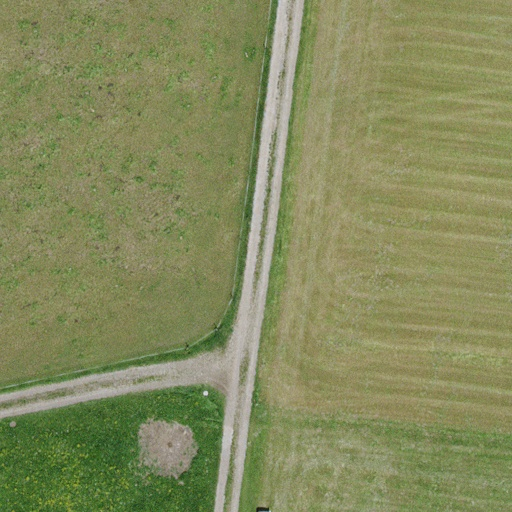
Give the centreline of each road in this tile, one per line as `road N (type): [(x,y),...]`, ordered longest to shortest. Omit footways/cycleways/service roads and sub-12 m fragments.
road 1 (track): [(235,511),(303,0)]
road 2 (track): [(0,406),(255,353)]
